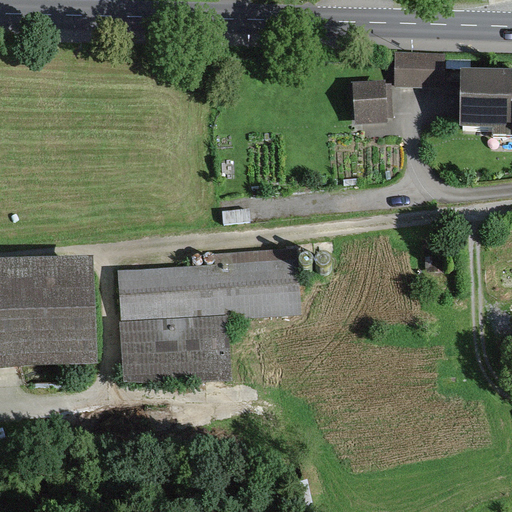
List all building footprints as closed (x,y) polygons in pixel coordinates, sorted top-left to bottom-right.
[(446,63),(397,63),(397,87),(446,87),(446,63)] [(511,82),(459,83),(460,134),(503,133),(503,141),(511,140),(511,82)] [(385,89),(354,90),(354,124),(386,124),(385,89)] [(216,270),(118,277),(126,385),(228,377),(223,317),(301,311),(296,250),(215,256),(216,270)] [(0,379),(96,373),(89,273),(0,278),(0,379)]
